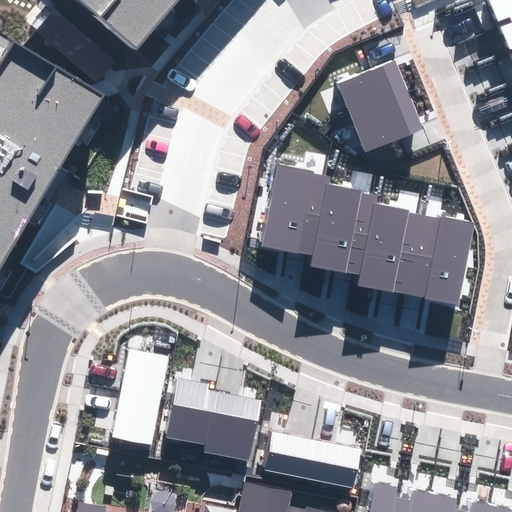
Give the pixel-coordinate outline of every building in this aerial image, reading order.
[(54,0),(122,58),(171,0),(54,0)] [(511,0),(490,0),(499,21),(510,17),(511,22),(501,26),(510,50),(511,48),(511,0)] [(485,41),(435,12),(424,30),(429,33),(403,80),(448,106),(485,41)] [(256,63),(277,78),(300,46),(278,31),(256,63)] [(0,52),(0,240),(84,104),(0,52)] [(422,129),(394,60),(337,83),(365,152),(422,129)] [(358,285),(459,305),(475,223),(440,216),(440,218),(409,212),(409,210),(375,204),(377,196),(362,193),(362,191),(329,184),(330,178),(313,175),(314,170),(278,163),(262,247),(312,256),(310,267),(359,277),(358,285)] [(172,265),(171,290),(194,290),(194,266),(172,265)] [(246,332),(324,337),(326,316),(336,317),(338,282),(249,277),(246,332)] [(230,335),(202,333),(201,355),(229,357),(230,335)] [(169,357),(130,349),(112,437),(152,445),(169,357)] [(350,409),(403,437),(395,454),(412,463),(454,382),(423,366),(416,380),(376,359),(350,409)] [(78,368),(52,365),(49,394),(75,397),(78,368)] [(251,461),(262,400),(208,390),(209,385),(178,379),(167,438),(205,445),(204,452),(251,461)] [(511,385),(495,395),(511,425),(511,385)] [(264,470),(353,489),(361,449),(272,430),(264,470)] [(502,487),(504,441),(478,440),(476,486),(502,487)] [(463,449),(439,448),(437,495),(461,497),(463,449)] [(231,458),(179,453),(176,488),(227,493),(231,458)] [(198,511),(101,511),(102,507),(74,502),(71,511),(299,511),(282,509),(285,493),(236,484),(231,511),(200,505),(198,511)] [(374,485),(369,511),(511,511),(511,509),(472,503),(469,511),(467,511),(455,510),(457,500),(412,492),(410,501),(395,499),(396,489),(374,485)]
